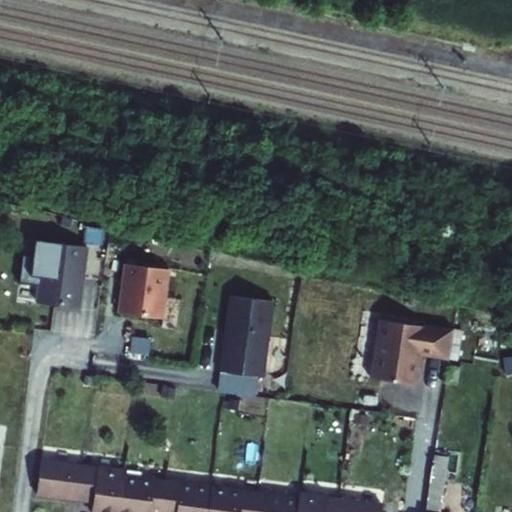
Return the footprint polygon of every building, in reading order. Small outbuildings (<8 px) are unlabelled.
[(90,250),(48,244),(40,306),(82,312),(90,250)] [(171,272),(128,266),(122,316),(165,322),(171,272)] [(229,298),(218,374),(262,380),(272,304),(229,298)] [(451,355),(454,333),(382,322),(372,380),(417,387),(421,357),(450,361),(451,355)] [(463,356),(451,355),(450,361),(447,381),(461,383),(463,356)] [(256,380),(218,374),(216,394),(253,399),(256,380)] [(438,509),(446,460),(434,459),(425,511),(455,511),(456,511),(438,509)] [(152,511),(157,483),(124,479),(124,475),(42,464),(37,498),(93,505),(92,511),(152,511)] [(157,483),(152,511),(372,511),(374,506),(290,495),(290,500),(157,483)]
